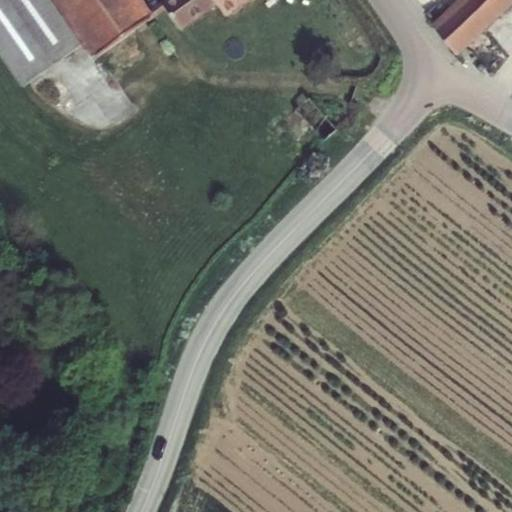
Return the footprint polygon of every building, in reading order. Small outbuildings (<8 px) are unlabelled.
[(0,0),(0,47),(31,92),(91,49),(55,0),(0,0)] [(55,0),(91,49),(102,64),(135,41),(156,26),(137,0),(55,0)] [(189,0),(169,14),(186,37),(220,14),(230,26),(267,0),(189,0)] [(479,0),(473,0),(465,9),(490,35),(502,23),(479,0)] [(511,0),(479,0),(502,23),(511,13),(511,0)] [(454,19),(438,34),(461,62),(469,55),(485,71),(503,54),(487,38),(490,35),(465,9),(454,19)] [(341,140),(315,107),(301,119),(327,151),(341,140)]
